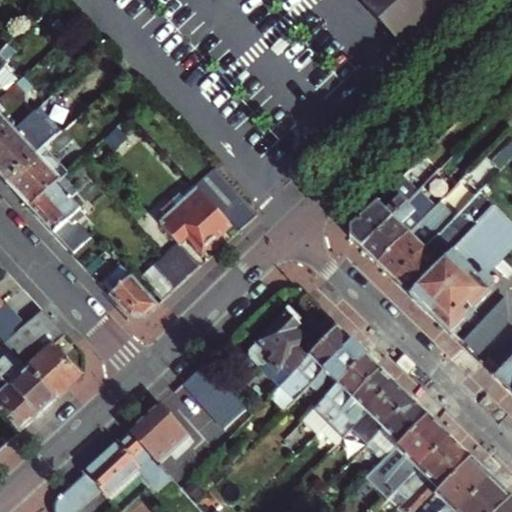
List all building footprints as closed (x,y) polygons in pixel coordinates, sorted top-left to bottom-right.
[(421,39),(381,0),(358,0),(410,50),(421,39)] [(381,0),(421,39),(459,0),(381,0)] [(5,42),(0,46),(0,55),(3,58),(12,49),(5,42)] [(0,55),(0,91),(5,88),(15,78),(1,64),(5,60),(3,58),(0,55)] [(17,106),(25,115),(49,93),(41,84),(17,106)] [(39,129),(48,138),(74,114),(88,101),(79,92),(39,129)] [(0,93),(0,138),(13,127),(18,121),(14,116),(8,122),(0,112),(0,110),(9,103),(0,93)] [(6,178),(29,202),(54,178),(60,174),(66,168),(50,152),(82,122),(74,114),(48,138),(43,143),(35,150),(6,178)] [(43,143),(20,120),(18,121),(13,127),(35,150),(43,143)] [(0,138),(0,171),(6,178),(35,150),(13,127),(0,138)] [(511,140),(508,137),(487,159),(496,167),(511,150),(511,140)] [(214,166),(196,182),(231,220),(237,226),(255,209),(214,166)] [(60,174),(54,178),(67,191),(72,187),(60,174)] [(29,202),(74,251),(92,234),(76,217),(84,210),(67,191),(54,178),(29,202)] [(177,238),(179,240),(187,233),(201,247),(214,238),(214,235),(231,220),(196,182),(180,196),(174,189),(158,203),(165,211),(158,217),(177,238)] [(430,203),(433,200),(416,184),(402,199),(358,244),(374,260),(430,203)] [(358,244),(402,199),(388,185),(349,222),(348,235),(358,244)] [(391,276),(406,291),(491,204),(475,189),(446,219),(391,276)] [(430,203),(374,260),(391,276),(446,219),(430,203)] [(511,239),(511,224),(491,204),(406,291),(449,332),(457,324),(454,321),(487,287),(476,276),(511,239)] [(177,238),(164,250),(186,273),(199,261),(179,240),(177,238)] [(164,250),(153,260),(175,284),(186,273),(164,250)] [(144,312),(157,300),(122,262),(109,275),(92,257),(85,263),(130,311),(144,312)] [(175,284),(153,260),(140,271),(163,295),(175,284)] [(511,308),(502,299),(461,343),(475,357),(511,317),(511,308)] [(0,309),(0,336),(6,343),(26,324),(7,303),(4,305),(0,309)] [(26,324),(6,343),(18,356),(54,324),(42,310),(26,324)] [(284,385),(335,331),(325,321),(305,342),(296,333),(299,331),(285,317),(249,354),(247,361),(278,391),(284,385)] [(18,356),(30,369),(58,400),(84,376),(56,346),(66,337),(54,324),(18,356)] [(306,384),(310,387),(350,345),(335,331),(284,385),(295,396),(306,384)] [(337,387),(364,359),(350,345),(310,387),(309,389),(314,394),(329,380),(337,387)] [(511,394),(511,349),(490,373),(511,394)] [(3,358),(0,361),(0,374),(40,417),(58,400),(30,369),(22,376),(3,358)] [(334,411),(339,415),(379,373),(364,359),(337,387),(313,412),(323,422),(334,411)] [(207,364),(185,384),(225,429),(248,409),(207,364)] [(379,373),(339,415),(327,426),(338,436),(349,425),(354,429),(394,387),(379,373)] [(0,412),(20,435),(40,417),(0,374),(0,412)] [(306,384),(295,396),(299,399),(309,389),(310,387),(306,384)] [(278,391),(273,396),(288,410),(299,399),(295,396),(284,385),(278,391)] [(370,445),(381,434),(411,403),(394,387),(354,429),(342,441),(359,457),(366,449),(370,445)] [(398,449),(427,419),(411,403),(381,434),(390,442),(398,449)] [(192,437),(162,405),(131,433),(161,466),(192,437)] [(323,422),(327,426),(339,415),(334,411),(323,422)] [(387,503),(396,494),(448,439),(427,419),(398,449),(394,453),(404,462),(384,483),(375,492),(387,503)] [(349,425),(338,436),(342,441),(354,429),(349,425)] [(59,510),(59,511),(77,511),(101,491),(107,497),(139,468),(160,491),(173,479),(161,466),(131,433),(63,495),(59,510)] [(370,445),(379,454),(390,442),(381,434),(370,445)] [(306,448),(314,440),(308,435),(301,443),(306,448)] [(419,511),(421,511),(470,460),(448,439),(396,494),(406,503),(397,511),(419,511)] [(370,445),(366,449),(373,456),(375,458),(379,454),(370,445)] [(359,457),(355,461),(361,468),(373,456),(366,449),(359,457)] [(404,462),(394,453),(374,473),(384,483),(404,462)] [(459,511),(490,480),(470,460),(421,511),(459,511)] [(499,511),(511,500),(490,480),(459,511),(499,511)] [(396,494),(387,503),(395,511),(397,511),(406,503),(396,494)] [(511,511),(511,500),(499,511),(511,511)]
